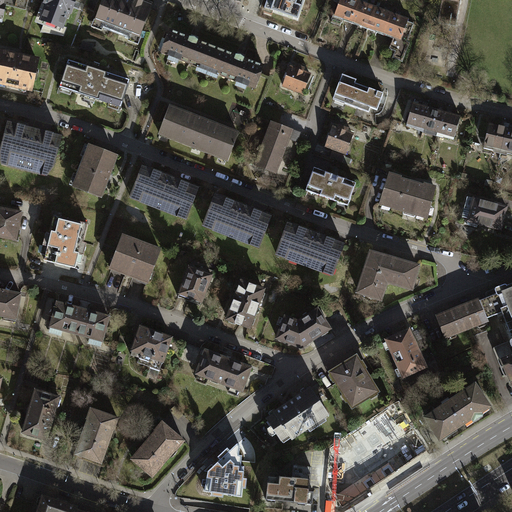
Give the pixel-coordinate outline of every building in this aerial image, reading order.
[(0,0),(0,14),(3,15),(5,5),(26,10),(27,0),(0,0)] [(45,0),(44,3),(47,4),(41,20),(45,20),(40,31),(63,36),(66,27),(62,26),(67,12),(70,13),(75,0),(45,0)] [(151,5),(137,0),(103,0),(96,21),(103,23),(101,27),(130,38),(131,33),(139,36),(151,5)] [(269,0),(265,10),(298,22),(305,0),(269,0)] [(344,21),(351,23),(359,0),(340,0),(331,22),(339,26),(341,22),(343,24),(344,21)] [(359,0),(351,23),(358,26),(362,24),(368,26),(376,7),(363,3),(364,0),(359,0)] [(442,0),(439,22),(454,24),(458,0),(442,0)] [(376,7),(368,26),(376,29),(376,32),(383,35),(391,13),(376,7)] [(391,13),(383,35),(393,39),(389,49),(402,54),(414,24),(407,21),(408,19),(391,13)] [(217,48),(170,30),(161,52),(208,70),(217,48)] [(264,66),(217,48),(208,70),(255,88),(264,66)] [(0,82),(29,89),(35,60),(0,52),(0,82)] [(68,61),(59,88),(121,107),(129,80),(68,61)] [(290,66),(283,86),(303,93),(310,74),(303,71),(305,69),(297,66),(296,69),(290,66)] [(340,81),(333,100),(369,113),(371,108),(378,110),(383,95),(355,84),(356,80),(342,75),(340,81)] [(423,127),(428,108),(412,103),(406,126),(416,129),(417,126),(423,127)] [(237,134),(169,108),(159,133),(193,145),(193,143),(202,147),(201,149),(228,159),(237,134)] [(439,132),(444,112),(428,108),(423,127),(439,132)] [(454,140),(460,117),(444,112),(439,132),(443,133),(442,137),(454,140)] [(272,122),(255,166),(275,173),(292,130),(272,122)] [(6,124),(0,147),(0,163),(45,175),(51,166),(59,137),(6,124)] [(501,151),(501,148),(506,128),(489,124),(484,148),(501,151)] [(333,126),(325,146),(346,153),(353,134),(346,131),(347,128),(339,126),(338,128),(333,126)] [(506,153),(511,154),(511,129),(506,128),(501,148),(507,150),(506,153)] [(74,186),(100,196),(116,156),(89,146),(74,186)] [(345,156),(332,151),(329,157),(343,162),(345,156)] [(196,189),(141,168),(129,198),(184,219),(196,189)] [(313,168),(305,190),(348,206),(356,183),(313,168)] [(389,174),(381,204),(427,217),(435,187),(424,184),(424,186),(403,180),(404,178),(389,174)] [(213,196),(202,226),(257,248),(269,217),(213,196)] [(471,210),(467,225),(477,227),(478,224),(501,230),(507,207),(467,196),(464,208),(471,210)] [(0,237),(16,241),(22,212),(0,207),(0,237)] [(81,243),(86,224),(52,216),(47,235),(44,234),(41,246),(46,247),(42,261),(73,268),(76,254),(81,255),(84,243),(81,243)] [(342,244),(286,224),(275,255),(330,275),(342,244)] [(110,268),(148,282),(160,250),(144,244),(144,246),(137,244),(138,242),(122,236),(110,268)] [(380,299),(386,282),(408,287),(411,277),(415,279),(418,267),(371,253),(358,291),(380,299)] [(176,297),(198,306),(211,271),(189,262),(176,297)] [(241,281),(227,318),(249,327),(263,290),(241,281)] [(496,293),(479,300),(487,319),(502,313),(511,337),(511,338),(492,347),(498,362),(502,360),(511,384),(511,285),(507,288),(505,285),(494,289),(496,293)] [(0,290),(0,315),(3,316),(3,320),(15,322),(21,294),(0,290)] [(479,300),(437,317),(445,337),(487,320),(487,319),(479,300)] [(88,341),(101,345),(109,317),(57,302),(49,330),(61,333),(62,330),(89,337),(88,341)] [(297,321),(285,316),(277,338),(301,347),(330,328),(320,311),(315,309),(297,321)] [(137,362),(160,370),(165,354),(171,338),(140,327),(130,355),(138,358),(137,362)] [(386,340),(403,377),(425,367),(408,330),(386,340)] [(185,343),(171,338),(165,354),(179,359),(185,343)] [(201,349),(185,343),(179,359),(194,365),(201,349)] [(197,373),(242,390),(250,367),(206,351),(197,373)] [(356,356),(330,372),(352,407),(377,391),(356,356)] [(425,417),(439,438),(471,418),(473,420),(481,414),(479,411),(489,405),(475,385),(450,401),(448,399),(442,403),(443,405),(425,417)] [(275,432),(282,442),(290,437),(293,437),(328,413),(310,387),(308,389),(306,386),(300,390),(302,392),(275,411),(274,409),(268,412),(271,416),(266,419),(272,427),(274,425),(278,430),(275,432)] [(23,432),(46,438),(58,397),(35,390),(23,432)] [(89,419),(77,453),(101,462),(113,428),(114,429),(118,418),(90,408),(87,418),(89,419)] [(156,431),(133,458),(152,475),(175,448),(176,449),(184,440),(162,422),(155,430),(156,431)] [(208,471),(206,491),(214,492),(213,496),(223,497),(223,493),(241,496),(242,487),(245,488),(246,479),(243,479),(244,467),(241,467),(242,456),(239,455),(240,447),(238,444),(230,451),(227,448),(218,457),(220,460),(208,471)] [(268,476),(266,499),(312,504),(314,491),(309,491),(311,467),(294,465),(292,478),(276,476),(276,477),(268,476)] [(90,511),(88,511),(87,511),(83,511),(76,509),(77,507),(67,503),(68,501),(57,497),(56,500),(43,495),(36,511),(90,511)]
